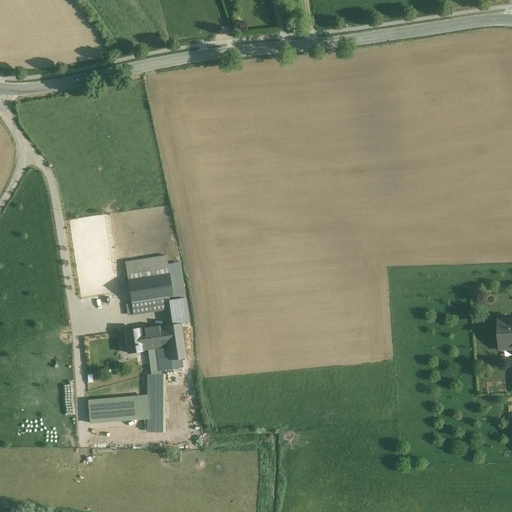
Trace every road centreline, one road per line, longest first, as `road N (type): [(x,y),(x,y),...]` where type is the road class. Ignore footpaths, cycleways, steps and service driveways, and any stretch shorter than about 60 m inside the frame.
road 1 (tertiary): [(0,88),(192,56),(511,19)]
road 2 (unclassified): [(0,207),(25,146),(0,90)]
